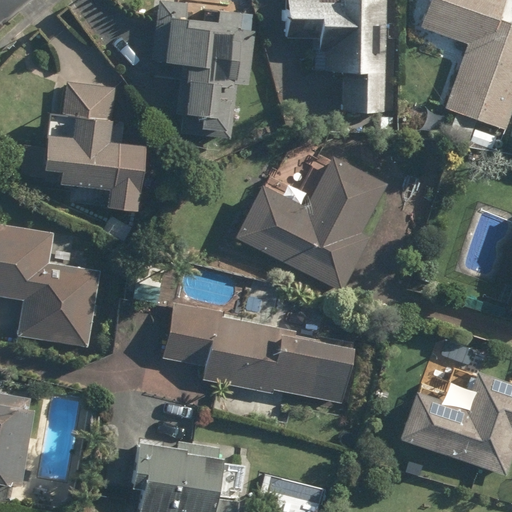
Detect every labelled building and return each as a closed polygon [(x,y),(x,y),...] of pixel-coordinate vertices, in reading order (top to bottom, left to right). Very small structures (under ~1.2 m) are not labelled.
[(256,11),(249,11),(249,0),(238,0),(161,0),(159,56),(194,58),(194,73),(180,72),(178,129),(223,131),(224,122),(234,122),(236,90),(225,89),(225,75),(246,76),(247,48),(259,49),(260,27),(256,27),(256,11)] [(291,0),(289,35),(315,36),(314,66),(344,68),(342,107),(381,109),(387,0),(291,0)] [(511,0),(432,0),(424,23),(472,41),(448,105),(507,127),(511,114),(511,0)] [(25,174),(64,175),(111,178),(110,200),(147,202),(150,135),(113,133),(115,80),(69,78),(68,110),(53,109),(51,141),(27,140),(25,174)] [(392,178),(334,152),(312,201),(267,180),(241,237),(347,285),(372,232),(368,230),(392,178)] [(55,226),(0,217),(0,289),(27,294),(20,342),(89,353),(96,305),(102,267),(50,259),(55,226)] [(242,312),(180,297),(167,353),(208,363),(205,374),(276,391),(277,385),(344,401),(345,396),(359,340),(322,331),(330,297),(250,278),(242,312)] [(420,386),(403,432),(509,471),(511,464),(511,376),(488,368),(485,376),(457,365),(451,381),(432,374),(427,388),(420,386)] [(0,477),(26,480),(36,393),(0,389),(0,477)] [(222,444),(193,440),(199,404),(108,390),(99,454),(137,459),(129,511),(237,511),(245,455),(221,452),(222,444)]
